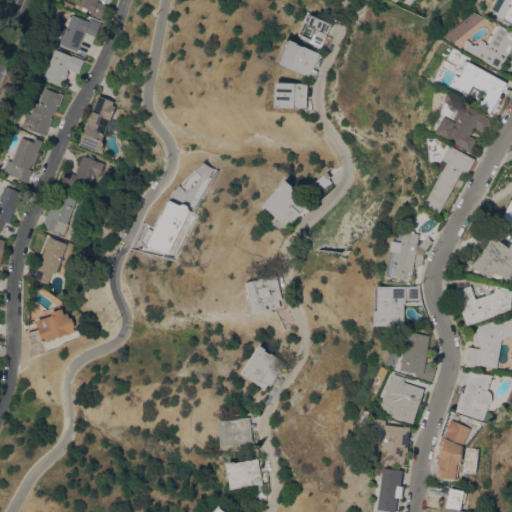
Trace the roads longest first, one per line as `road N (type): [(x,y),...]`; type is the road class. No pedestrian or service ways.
road 1 (residential): [(10,511),(70,428),(65,378),(80,358),(121,339),(128,320),(114,288),(116,267),(174,155),(148,99),(166,0)]
road 2 (residential): [(270,511),(277,474),(266,427),(305,338),(293,304),(290,250),(348,180),(350,163),(318,96),(349,0)]
road 3 (residential): [(0,419),(13,371),(18,255),(123,0)]
road 4 (residential): [(416,511),(420,445),(447,355),(432,274),(511,121)]
